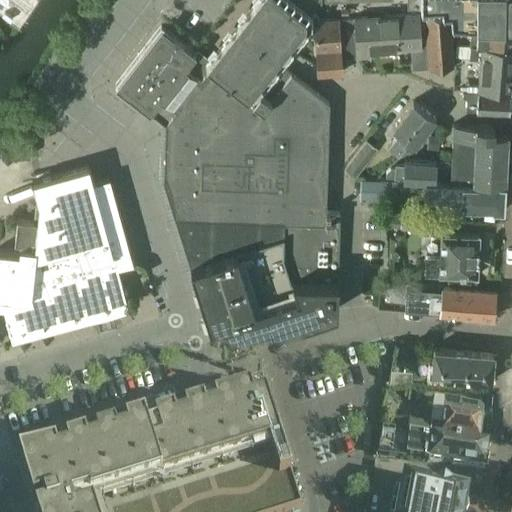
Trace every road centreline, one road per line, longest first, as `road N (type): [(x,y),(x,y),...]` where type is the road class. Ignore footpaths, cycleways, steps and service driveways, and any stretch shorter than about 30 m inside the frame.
road 1 (residential): [(187,325),(127,148),(75,104),(69,83),(136,0)]
road 2 (residential): [(0,445),(198,384),(201,364),(187,325)]
road 3 (residential): [(187,325),(0,378)]
road 4 (residential): [(491,511),(510,338)]
road 5 (residential): [(510,338),(348,327)]
